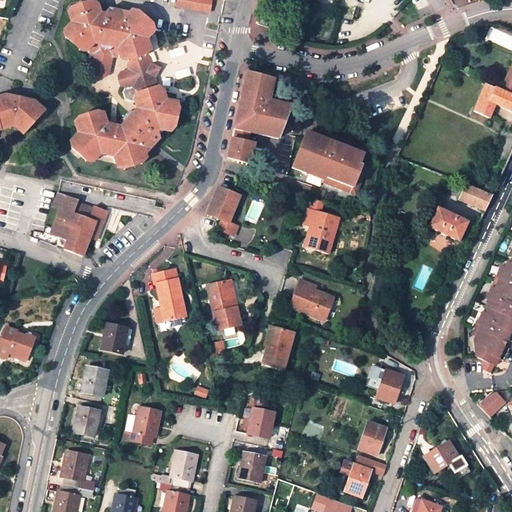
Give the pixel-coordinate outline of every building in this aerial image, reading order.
[(159,90),(154,84),(155,81),(153,75),(156,71),(155,65),(149,62),(148,57),(144,54),(143,48),(149,41),(147,35),(152,29),(150,21),(141,14),(134,12),(131,15),(109,9),(103,16),(94,0),(73,7),(77,16),(71,18),(73,23),(68,28),(73,34),(67,40),(78,51),(83,48),(91,50),(94,55),(120,60),(123,56),(129,58),(130,63),(128,65),(130,69),(121,72),(118,78),(121,86),(127,87),(123,93),(126,100),(135,103),(137,108),(120,126),(106,124),(101,114),(92,112),(93,115),(81,119),(79,116),(74,122),(78,132),(71,142),(71,149),(73,147),(85,159),(85,161),(93,162),(100,152),(114,155),(117,166),(124,167),(126,164),(140,160),(142,162),(147,157),(145,152),(159,138),(158,131),(162,126),(168,128),(172,124),(176,124),(179,107),(175,106),(172,101),(166,100),(162,90),(159,90)] [(180,0),(179,7),(181,7),(180,9),(205,13),(206,12),(211,12),(212,0),(180,0)] [(258,19),(265,24),(271,0),(262,0),(259,16),(258,19)] [(511,35),(493,29),(489,41),(511,48),(511,35)] [(444,57),(451,61),(455,51),(447,48),(444,57)] [(511,63),(503,89),(511,92),(511,63)] [(273,78),(246,70),(241,94),(247,96),(245,104),(239,103),(234,128),(238,129),(235,139),(232,138),(228,158),(250,164),(255,144),(247,142),(249,132),(278,139),(288,107),(263,101),(264,96),(268,97),(269,95),(273,78)] [(496,103),(511,111),(511,95),(487,82),(475,110),(490,117),(496,103)] [(0,129),(10,126),(12,122),(21,125),(19,128),(25,132),(46,111),(36,102),(19,98),(6,95),(0,97),(0,129)] [(289,101),(269,95),(268,97),(264,96),(263,101),(288,107),(289,101)] [(159,138),(168,128),(162,126),(158,131),(159,138)] [(291,168),(307,175),(308,172),(317,175),(319,171),(326,174),(325,178),(331,181),(329,186),(356,196),(366,169),(358,166),(364,149),(338,139),(335,146),(326,142),(327,140),(304,132),(301,139),(291,168)] [(308,172),(307,175),(324,182),(323,183),(329,186),(331,181),(325,178),(326,174),(319,171),(317,175),(308,172)] [(296,194),(309,198),(313,187),(300,183),(299,185),(296,194)] [(459,200),(486,210),(493,195),(466,184),(459,200)] [(313,187),(309,198),(350,210),(353,203),(327,193),(313,187)] [(209,210),(207,215),(223,221),(219,231),(235,237),(238,227),(229,223),(240,197),(219,188),(215,195),(209,210)] [(64,248),(83,255),(89,238),(96,241),(102,224),(107,210),(97,207),(97,210),(81,203),(81,201),(69,196),(55,235),(67,240),(64,248)] [(429,227),(459,241),(468,223),(438,208),(429,227)] [(303,224),(310,226),(315,228),(314,230),(316,231),(315,235),(308,233),(306,242),(315,245),(314,249),(327,253),(338,218),(308,209),(303,224)] [(511,245),(508,252),(511,254),(509,259),(507,258),(505,263),(503,262),(497,274),(500,275),(498,281),(495,286),(492,284),(486,295),(489,297),(486,302),(489,303),(486,309),(480,306),(474,317),(478,319),(475,324),(472,329),(472,347),(475,348),(473,353),(480,356),(477,363),(484,366),(487,360),(489,361),(493,354),(498,357),(505,346),(502,344),(506,337),(510,339),(511,334),(511,325),(511,322),(511,245)] [(9,267),(0,265),(0,266),(0,282),(5,284),(9,267)] [(181,309),(178,300),(171,272),(150,278),(152,286),(154,285),(159,304),(162,303),(167,323),(183,318),(181,309)] [(233,308),(237,307),(230,280),(226,281),(233,308)] [(328,294),(319,291),(318,296),(312,293),(313,289),(315,285),(299,280),(290,306),(324,319),(328,306),(324,304),(328,294)] [(241,325),(237,307),(233,308),(226,281),(206,286),(218,331),(241,325)] [(324,304),(328,306),(332,296),(328,294),(324,304)] [(125,328),(104,323),(98,349),(119,354),(125,328)] [(294,334),(270,327),(265,346),(267,347),(262,365),(283,371),(294,334)] [(20,334),(9,330),(0,351),(0,357),(9,361),(11,356),(29,363),(37,341),(30,338),(29,340),(20,336),(20,334)] [(106,372),(85,367),(80,393),(100,398),(106,372)] [(403,377),(385,370),(376,398),(394,404),(403,377)] [(491,392),(477,405),(488,418),(503,405),(491,392)] [(158,411),(137,407),(132,431),(124,429),(122,438),(148,444),(150,436),(153,436),(158,411)] [(271,413),(250,408),(245,434),(266,438),(271,413)] [(97,413),(76,409),(71,434),(91,438),(97,413)] [(386,429),(368,422),(358,450),(376,456),(386,429)] [(449,442),(423,457),(434,474),(449,465),(459,459),(449,442)] [(85,457),(64,452),(58,477),(62,478),(59,493),(56,492),(51,511),(73,511),(77,497),(74,496),(77,481),(80,482),(85,457)] [(195,456),(174,452),(169,477),(172,478),(169,492),(166,492),(161,511),(182,511),(186,496),(184,495),(187,481),(189,482),(195,456)] [(262,458),(241,453),(236,478),(257,482),(262,458)] [(357,455),(353,465),(371,471),(383,475),(386,465),(357,455)] [(459,459),(449,465),(454,474),(466,467),(461,458),(459,459)] [(343,461),(338,476),(348,479),(353,465),(343,461)] [(371,471),(353,465),(348,479),(344,492),(362,498),(371,471)] [(133,491),(119,488),(117,497),(113,496),(109,511),(131,511),(134,499),(131,498),(133,491)] [(351,511),(354,507),(318,495),(313,510),(317,511),(351,511)] [(250,511),(252,502),(232,497),(228,511),(250,511)] [(441,511),(444,506),(426,500),(421,511),(420,511),(418,511),(441,511)]
